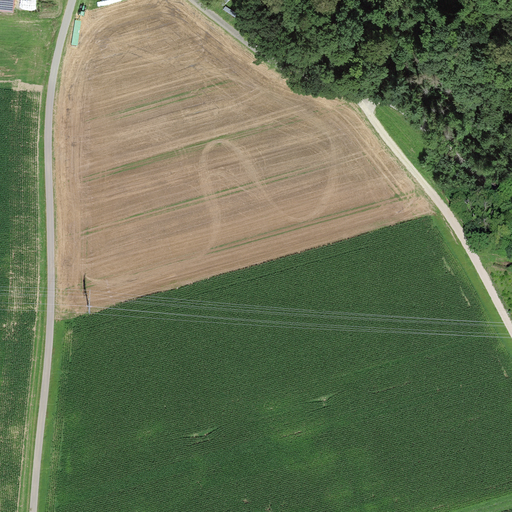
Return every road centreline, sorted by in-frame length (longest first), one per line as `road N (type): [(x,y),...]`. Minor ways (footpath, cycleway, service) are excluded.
road 1 (unclassified): [(72,0),(51,86),(51,303),(33,511)]
road 2 (track): [(511,206),(410,113),(305,78),(193,0)]
road 3 (track): [(351,93),(462,237),(511,328)]
